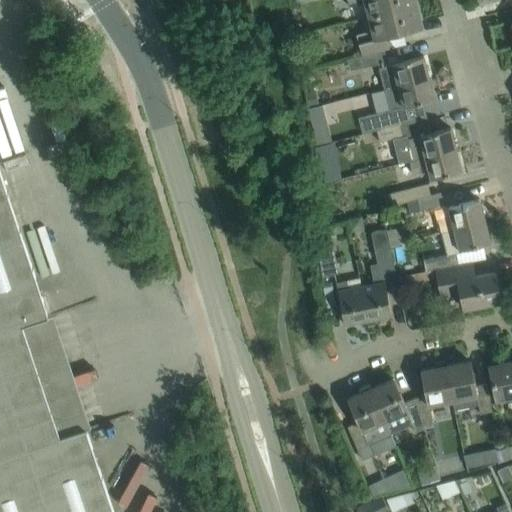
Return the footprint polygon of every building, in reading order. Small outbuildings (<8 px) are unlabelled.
[(366,4),(369,17),(415,6),(413,0),(346,0),(348,8),(366,4)] [(421,27),(415,6),(369,17),(372,32),(356,36),(360,55),(383,49),(391,48),(388,36),(421,27)] [(386,61),(383,49),(360,55),(363,67),(386,61)] [(309,56),(298,59),(300,68),(311,66),(309,56)] [(396,63),(378,67),(384,88),(428,77),(422,56),(397,62),(396,62),(396,63)] [(428,77),(384,88),(389,109),(372,114),(375,129),(399,124),(402,123),(398,108),(403,107),(403,108),(404,107),(433,99),(428,77)] [(399,124),(375,129),(379,142),(402,136),(399,124)] [(423,134),(407,139),(412,160),(455,149),(450,128),(424,134),(424,133),(423,134)] [(455,149),(412,160),(410,161),(414,173),(426,170),(429,179),(435,177),(435,178),(436,178),(435,177),(461,171),(455,149)] [(476,175),(496,167),(492,157),(472,165),(476,175)] [(0,511),(112,511),(85,428),(58,437),(21,325),(47,316),(0,173),(0,511)] [(386,207),(399,203),(430,195),(427,184),(383,196),(386,207)] [(440,193),(430,195),(399,203),(402,212),(408,210),(409,214),(443,205),(440,193)] [(437,220),(440,232),(484,220),(479,199),(448,207),(450,216),(437,220)] [(340,213),(329,215),(331,221),(341,219),(340,213)] [(490,242),(484,220),(440,232),(446,255),(423,260),(426,272),(436,269),(457,265),(455,253),(459,252),(459,250),(490,242)] [(396,280),(395,278),(389,247),(386,230),(370,233),(377,264),(369,265),(373,283),(360,286),(367,319),(390,315),(384,282),(396,280)] [(315,241),(322,276),(337,273),(330,238),(315,241)] [(498,301),(495,284),(493,285),(491,277),(494,277),(493,272),(473,276),(470,262),(457,265),(436,269),(426,272),(395,278),(396,280),(397,287),(437,279),(441,295),(459,291),(463,308),(498,301)] [(367,319),(360,286),(348,289),(346,280),(335,282),(343,324),(367,319)] [(81,347),(84,356),(106,349),(103,340),(81,347)] [(469,360),(445,365),(451,400),(465,398),(466,407),(477,405),(479,413),(491,411),(485,384),(474,386),(472,377),(473,377),(473,376),(472,377),(469,360)] [(511,397),(511,361),(511,360),(489,365),(489,363),(488,363),(488,365),(495,401),(511,397)] [(451,400),(445,365),(444,361),(432,363),(433,367),(420,370),(425,396),(414,398),(423,424),(432,423),(428,405),(451,400)] [(392,378),(370,388),(390,432),(411,424),(413,428),(423,424),(414,398),(403,402),(399,394),(400,394),(400,393),(399,393),(392,378)] [(390,432),(370,388),(369,384),(358,388),(359,392),(347,397),(354,413),(352,413),(353,414),(354,413),(357,421),(346,426),(357,452),(368,447),(367,444),(391,434),(390,432)] [(511,457),(511,448),(510,444),(498,449),(502,461),(511,457)] [(494,449),(482,452),(484,464),(496,462),(494,449)] [(507,465),(496,470),(501,481),(511,476),(507,465)] [(384,478),(371,483),(375,493),(389,490),(384,478)] [(444,480),(435,488),(444,499),(453,491),(444,480)] [(466,481),(457,485),(462,496),(471,492),(466,481)] [(380,496),(355,508),(357,511),(379,511),(386,509),(380,496)]
